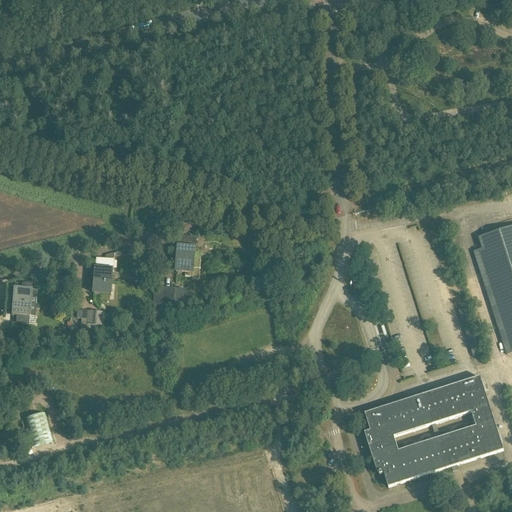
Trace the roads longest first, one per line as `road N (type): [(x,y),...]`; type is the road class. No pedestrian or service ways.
road 1 (track): [(314,340),(301,350),(283,397),(0,465)]
road 2 (residential): [(0,278),(338,190)]
road 3 (primary): [(0,67),(261,0)]
road 4 (track): [(0,148),(88,179),(204,203),(228,219)]
road 5 (unclassified): [(372,341),(379,390),(345,402),(327,389),(314,340),(336,288)]
road 6 (unclassified): [(338,190),(335,0)]
road 7 (track): [(339,209),(511,160)]
